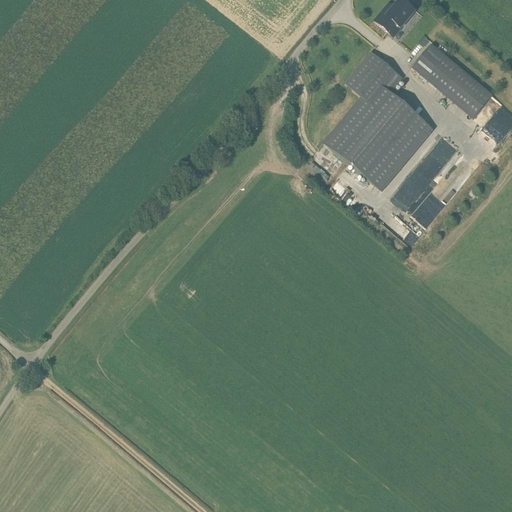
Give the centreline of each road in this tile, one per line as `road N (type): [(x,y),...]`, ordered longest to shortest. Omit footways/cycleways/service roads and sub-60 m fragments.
road 1 (unclassified): [(30,367),(341,0)]
road 2 (unclassified): [(202,511),(30,367)]
